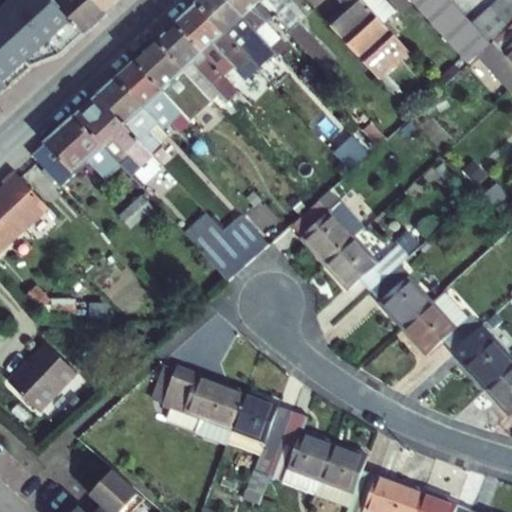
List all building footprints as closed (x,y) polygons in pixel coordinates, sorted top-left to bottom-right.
[(9,0),(0,8),(0,17),(19,0),(9,0)] [(0,92),(19,75),(30,66),(61,54),(85,33),(56,1),(54,0),(19,0),(0,17),(0,92)] [(108,12),(96,0),(57,0),(56,1),(85,33),(108,12)] [(96,0),(108,12),(121,0),(96,0)] [(228,0),(202,0),(198,4),(258,70),(277,53),(228,0)] [(275,16),(260,0),(228,0),(277,53),(279,55),(288,47),(267,24),(275,16)] [(308,18),(292,0),(260,0),(275,16),(326,72),(336,63),(300,25),(308,18)] [(362,0),(340,0),(346,7),(328,22),(380,78),(409,51),(396,38),(396,37),(383,22),(362,0)] [(362,0),(383,22),(397,9),(389,0),(362,0)] [(411,0),(469,64),(472,62),(453,41),(442,28),(430,14),(417,0),(411,0)] [(417,0),(430,14),(440,5),(434,0),(417,0)] [(451,0),(445,0),(440,5),(430,14),(442,28),(461,10),(451,0)] [(511,7),(505,0),(498,0),(492,6),(511,25),(511,23),(511,7)] [(258,70),(198,4),(176,24),(225,78),(235,68),(247,81),(255,73),(264,84),(268,81),(258,70)] [(492,6),(483,15),(501,34),(511,25),(492,6)] [(473,23),(461,10),(442,28),(453,41),(463,32),(473,23)] [(483,15),(473,23),(491,43),(501,34),(483,15)] [(491,43),(473,23),(463,32),(482,52),(491,43)] [(511,23),(511,25),(501,34),(491,43),(482,52),(479,55),(511,90),(511,23)] [(225,78),(176,24),(158,41),(213,102),(220,96),(228,104),(240,93),(225,78)] [(482,52),(463,32),(453,41),(472,62),(479,55),(482,52)] [(213,102),(158,41),(135,61),(191,123),(204,111),(212,120),(221,111),(213,102)] [(135,61),(117,78),(164,130),(172,123),(181,132),(191,123),(135,61)] [(164,130),(117,78),(98,95),(154,156),(164,148),(159,143),(168,135),(164,130)] [(121,165),(143,188),(165,168),(154,156),(98,95),(76,116),(121,165)] [(32,155),(62,186),(76,174),(74,172),(90,158),(107,178),(121,165),(76,116),(32,155)] [(373,123),(362,132),(377,149),(388,139),(373,123)] [(337,151),(352,168),(368,153),(353,136),(337,151)] [(15,171),(2,182),(6,185),(0,190),(0,252),(49,207),(15,171)] [(292,226),(326,264),(354,238),(364,229),(330,191),(292,226)] [(154,207),(143,195),(120,217),(131,229),(154,207)] [(207,213),(185,233),(229,281),(252,262),(225,232),(207,213)] [(243,216),(225,232),(252,262),(271,245),(243,216)] [(360,280),(370,291),(398,266),(408,257),(398,246),(378,264),(354,238),(326,264),(350,290),(360,280)] [(370,291),(404,329),(432,303),(398,266),(370,291)] [(38,285),(25,297),(40,313),(53,301),(38,285)] [(444,292),(432,303),(404,329),(428,355),(444,341),(453,352),(481,327),(472,315),(468,319),(444,292)] [(453,352),(488,390),(511,367),(511,359),(481,327),(453,352)] [(77,373),(48,344),(10,384),(40,412),(77,373)] [(511,367),(488,390),(511,416),(511,367)] [(246,393),(177,368),(164,405),(202,419),(196,434),(227,446),(228,443),(246,393)] [(293,411),(246,393),(228,443),(261,455),(244,499),(259,504),(269,477),(293,411)] [(308,416),(293,411),(269,477),(316,495),(335,445),(303,433),(308,416)] [(335,445),(316,495),(350,507),(347,511),(363,511),(377,475),(363,469),(368,457),(335,445)] [(84,511),(80,507),(75,511),(133,511),(146,498),(114,470),(91,495),(103,506),(109,511),(84,511)] [(377,475),(363,511),(417,511),(425,492),(377,475)] [(471,511),(472,510),(425,492),(417,511),(471,511)]
